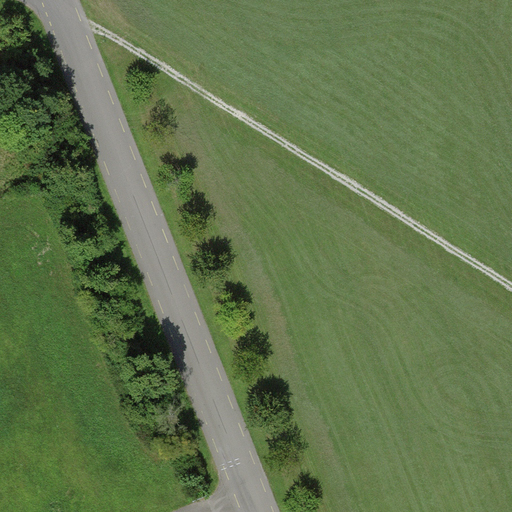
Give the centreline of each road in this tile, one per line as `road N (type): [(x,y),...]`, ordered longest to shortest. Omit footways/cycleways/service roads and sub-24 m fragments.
road 1 (unclassified): [(255,511),(58,0)]
road 2 (track): [(65,19),(104,32),(511,286)]
